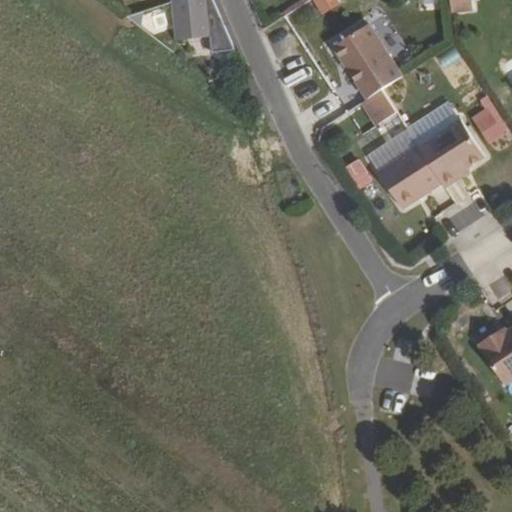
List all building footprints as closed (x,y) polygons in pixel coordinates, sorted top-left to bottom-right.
[(171,0),(175,37),(209,33),(206,0),(171,0)] [(445,0),(447,14),(471,11),(469,0),(445,0)] [(368,26),(334,49),(367,100),(382,91),(402,78),(368,26)] [(504,135),(489,106),(469,117),(484,145),(504,135)] [(461,121),(419,148),(442,184),(445,188),(460,179),(458,176),(468,169),(484,159),(461,121)] [(418,148),(378,174),(402,210),(442,184),(418,148)] [(342,168),(356,190),(371,181),(356,158),(342,168)] [(468,169),(458,176),(460,179),(470,172),(468,169)] [(478,200),(451,215),(458,227),(485,213),(478,200)] [(496,334),(479,345),(505,386),(511,381),(511,329),(506,333),(498,339),(496,334)] [(504,329),(496,334),(498,339),(506,333),(504,329)]
